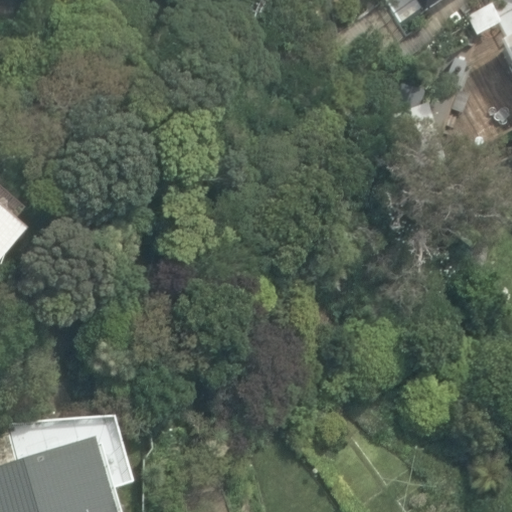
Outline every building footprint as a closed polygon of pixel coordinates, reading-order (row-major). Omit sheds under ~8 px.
[(413,0),(424,16),(449,0),(413,0)] [(511,0),(486,0),(502,29),(493,36),(511,73),(511,0)] [(407,203),(449,191),(425,108),(383,120),(407,203)] [(0,269),(24,242),(0,220),(0,269)] [(0,511),(109,511),(91,449),(0,475),(0,511)]
